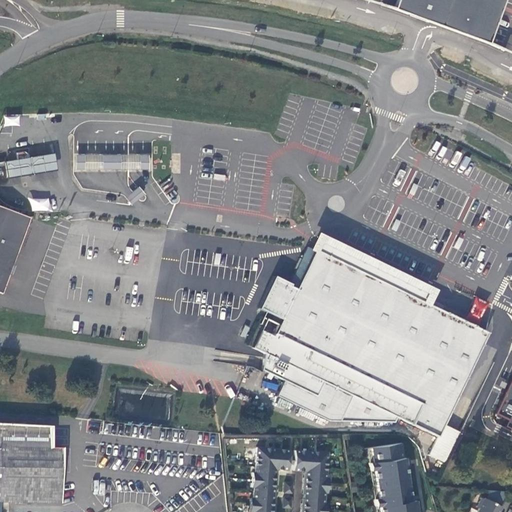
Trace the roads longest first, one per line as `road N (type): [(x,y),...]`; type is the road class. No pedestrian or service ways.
road 1 (unclassified): [(392,60),(237,25),(186,23)]
road 2 (unclassified): [(0,339),(207,369)]
road 3 (unclassified): [(186,23),(352,68),(380,83)]
road 4 (unclassified): [(186,23),(121,19),(60,32)]
